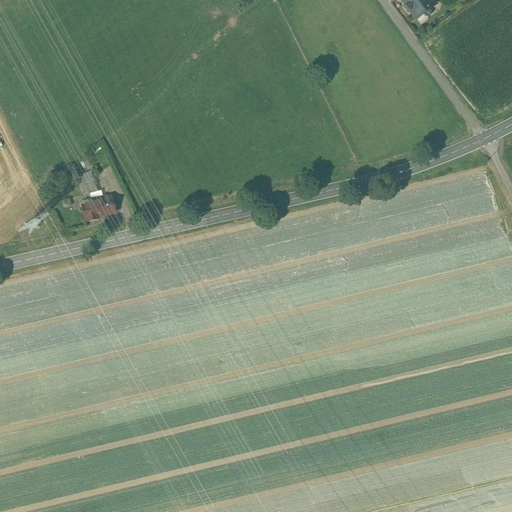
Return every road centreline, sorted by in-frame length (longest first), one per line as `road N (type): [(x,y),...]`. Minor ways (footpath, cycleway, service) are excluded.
road 1 (secondary): [(485,138),(381,179),(0,267)]
road 2 (unclassified): [(485,138),(380,0)]
